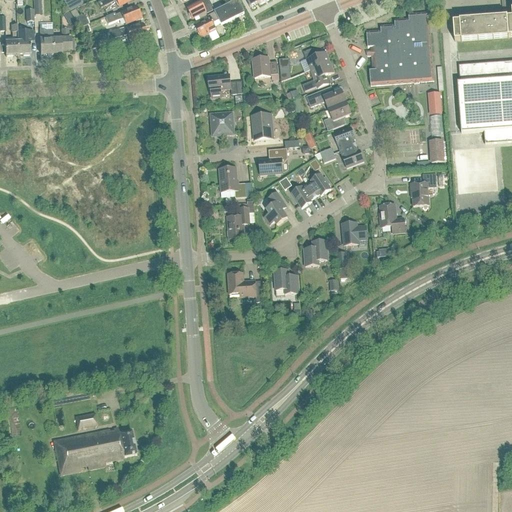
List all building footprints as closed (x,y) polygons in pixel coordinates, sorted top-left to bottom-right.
[(41,0),(39,1),(38,0),(34,0),(34,1),(33,1),(34,17),(41,16),(41,0)] [(69,13),(82,7),(78,0),(65,0),(63,2),(69,13)] [(105,0),(97,4),(100,10),(114,3),(117,9),(132,1),(131,0),(105,0)] [(199,18),(206,14),(207,15),(214,12),(210,5),(207,0),(204,0),(186,9),(192,20),(198,17),(199,18)] [(256,0),(244,0),(250,9),(259,4),(256,0)] [(230,6),(207,18),(194,24),(196,28),(195,29),(204,46),(219,39),(212,26),(218,23),(221,27),(244,15),(239,2),(230,6)] [(113,16),(105,19),(107,26),(122,20),(124,26),(140,20),(136,8),(120,15),(113,18),(113,16)] [(33,12),(25,12),(26,24),(33,24),(33,12)] [(511,12),(511,17),(511,16),(511,19),(459,24),(459,19),(454,20),(454,25),(453,25),(455,43),(511,38),(511,12)] [(380,28),(381,33),(366,34),(367,50),(372,49),(374,72),(369,73),(370,88),(434,83),(428,15),(408,17),(409,21),(394,23),(395,27),(380,28)] [(77,30),(88,26),(84,17),(73,21),(77,30)] [(22,34),(21,26),(16,27),(18,58),(30,57),(29,43),(30,43),(29,40),(22,40),(22,34)] [(118,31),(108,34),(110,42),(127,36),(129,44),(146,39),(142,26),(119,33),(118,31)] [(11,27),(11,35),(12,41),(4,41),(4,45),(5,58),(18,58),(16,27),(11,27)] [(60,31),(61,41),(53,42),(53,56),(58,56),(58,53),(71,52),(70,41),(69,41),(68,31),(60,31)] [(40,57),(53,56),(53,42),(52,42),(52,32),(45,33),(45,32),(39,32),(40,57)] [(94,39),(87,41),(90,51),(98,49),(94,39)] [(303,55),(310,72),(330,65),(326,54),(315,58),(312,51),(303,55)] [(268,60),(252,61),(254,80),(271,78),(270,77),(278,76),(277,64),(269,65),(268,60)] [(287,82),(285,76),(290,76),(288,60),(279,61),(280,77),(281,84),(287,82)] [(511,63),(459,68),(460,85),(458,85),(461,135),(484,134),(485,146),(511,144),(511,63)] [(334,75),(330,65),(310,72),(314,82),(302,87),(305,94),(321,88),(318,81),(334,75)] [(208,80),(210,93),(211,93),(212,100),(221,99),(221,92),(230,91),(231,97),(243,96),(242,83),(230,85),(229,78),(208,80)] [(325,104),(328,112),(346,105),(341,93),(334,96),(331,89),(306,99),(310,110),(325,104)] [(430,117),(442,116),(440,95),(428,96),(430,117)] [(324,123),(328,134),(346,126),(344,120),(351,117),(346,105),(328,112),(332,120),(324,123)] [(210,117),(212,133),(219,133),(220,138),(234,137),(232,115),(210,117)] [(271,117),(252,118),(254,143),(273,141),(271,117)] [(318,147),(326,145),(322,130),(313,132),(318,147)] [(351,130),(333,137),(340,154),(354,148),(352,143),(355,142),(351,130)] [(307,144),(314,141),(311,135),(304,138),(307,144)] [(284,144),(285,151),(299,149),(298,142),(284,144)] [(442,142),(430,143),(432,165),(444,164),(442,142)] [(356,154),(354,148),(340,154),(347,171),(364,164),(359,153),(356,154)] [(284,166),(288,161),(287,151),(268,152),(269,162),(261,163),(262,177),(283,176),(282,166),(284,166)] [(320,155),(322,160),(333,156),(331,151),(320,155)] [(335,161),(333,156),(322,160),(324,166),(335,161)] [(219,172),(221,195),(235,194),(235,201),(246,200),(245,186),(238,187),(238,185),(237,185),(236,170),(219,172)] [(321,176),(306,186),(314,199),(319,196),(321,198),(331,192),(321,176)] [(410,186),(411,196),(412,196),(413,209),(429,208),(428,190),(437,190),(436,176),(422,177),(423,186),(410,186)] [(306,186),(301,189),(299,185),(289,192),(291,196),(302,211),(312,204),(310,202),(314,199),(306,186)] [(272,208),(266,212),(269,216),(264,220),(269,229),(275,225),(277,228),(287,221),(280,209),(285,206),(277,194),(268,201),(272,208)] [(395,207),(380,209),(380,216),(379,216),(381,230),(392,229),(392,236),(405,235),(403,221),(396,221),(395,207)] [(249,226),(248,215),(248,210),(240,211),(240,219),(227,220),(229,241),(244,240),(243,227),(249,226)] [(357,226),(342,227),(344,248),(358,246),(358,242),(367,242),(365,229),(357,229),(357,226)] [(313,253),(304,253),(305,269),(319,268),(319,263),(328,263),(326,243),(312,244),(313,253)] [(345,255),(337,256),(339,271),(347,270),(345,255)] [(276,293),(276,299),(285,298),(285,297),(299,296),(298,280),(289,281),(288,273),(274,274),(276,293)] [(228,277),(230,296),(240,296),(240,299),(255,298),(256,305),(262,304),(261,284),(255,284),(243,285),(242,276),(228,277)] [(330,283),(331,292),(339,291),(338,282),(330,283)] [(306,321),(314,320),(314,311),(306,312),(306,321)] [(117,405),(126,405),(126,392),(117,393),(117,405)] [(78,431),(97,427),(94,415),(75,418),(78,431)] [(79,473),(79,469),(87,468),(88,471),(104,468),(104,464),(112,463),(112,461),(136,456),(131,433),(108,437),(107,432),(53,443),(60,476),(79,473)]
